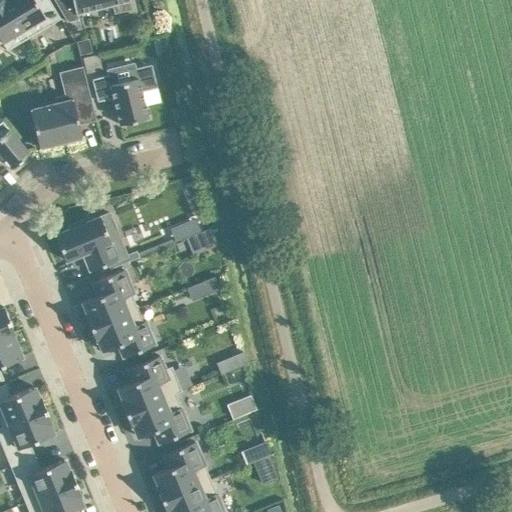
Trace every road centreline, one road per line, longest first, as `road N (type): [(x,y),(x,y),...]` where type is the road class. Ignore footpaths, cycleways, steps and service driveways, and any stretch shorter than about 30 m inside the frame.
road 1 (unclassified): [(201,0),(334,511)]
road 2 (residential): [(127,511),(9,225)]
road 3 (residential): [(9,225),(69,179),(178,151)]
road 4 (unclassified): [(396,511),(511,478)]
